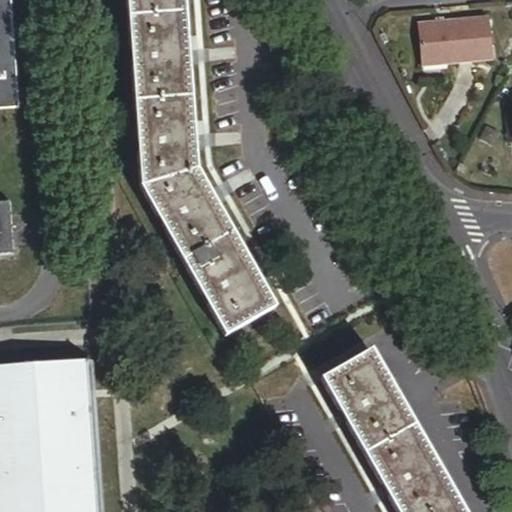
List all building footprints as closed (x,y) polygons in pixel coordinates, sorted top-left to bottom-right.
[(0,0),(0,111),(20,110),(11,0),(0,0)] [(196,174),(183,0),(128,0),(143,194),(227,339),(274,311),(196,174)] [(493,61),(489,20),(421,27),(425,68),(493,61)] [(0,256),(15,256),(11,205),(0,205),(0,256)] [(461,511),(371,355),(323,382),(397,511),(461,511)] [(100,511),(90,363),(0,369),(0,511),(100,511)]
